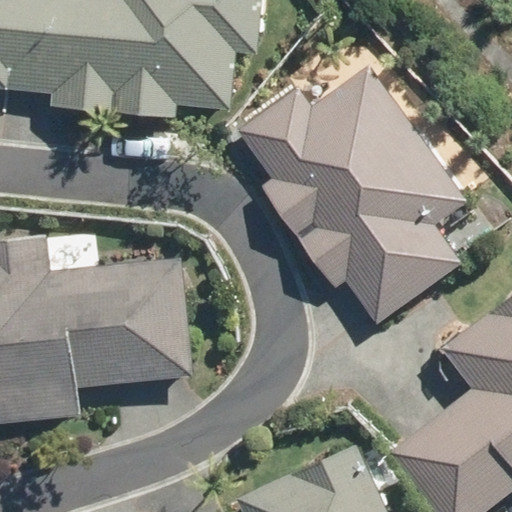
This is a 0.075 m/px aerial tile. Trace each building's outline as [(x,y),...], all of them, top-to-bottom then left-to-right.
[(0,0),(0,79),(2,80),(9,0),(0,0)] [(9,0),(2,80),(48,84),(46,96),(172,107),(173,95),(228,100),(233,43),(252,45),(255,0),(9,0)] [(464,192),(364,54),(307,96),(294,76),(234,118),(269,169),(256,178),(331,278),(341,273),(371,315),(458,253),(431,215),(464,192)] [(188,368),(177,247),(47,261),(43,226),(0,229),(0,414),(75,407),(72,379),(188,368)] [(511,283),(437,339),(469,380),(387,442),(438,511),(467,511),(511,479),(511,283)] [(386,511),(352,434),(232,487),(243,511),(386,511)]
